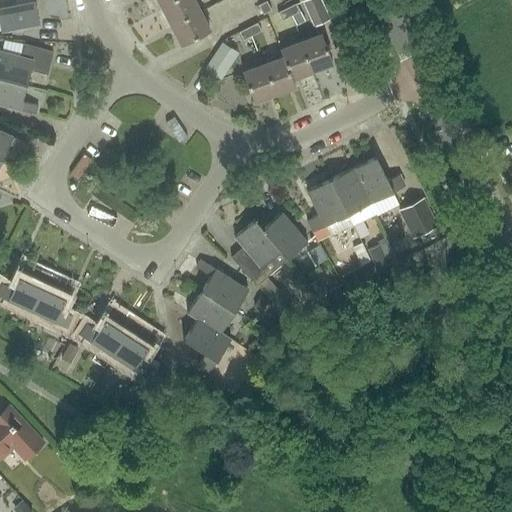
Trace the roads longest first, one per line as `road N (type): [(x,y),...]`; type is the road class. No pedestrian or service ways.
road 1 (residential): [(125,64),(47,180),(52,203),(138,263),(165,257),(233,139)]
road 2 (tertiary): [(511,261),(420,81)]
road 3 (residential): [(233,139),(278,144),(312,135),(420,81)]
road 4 (residential): [(233,139),(174,107),(125,64)]
